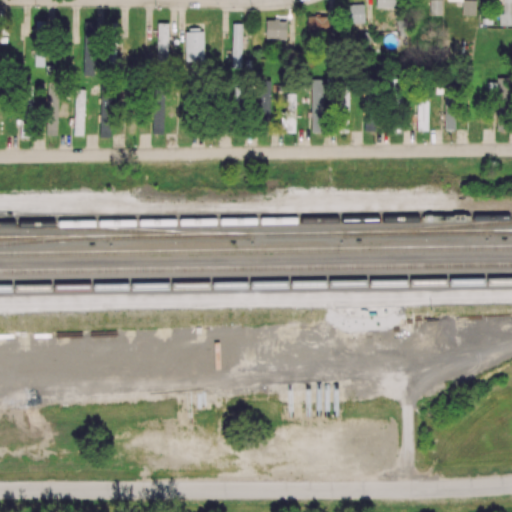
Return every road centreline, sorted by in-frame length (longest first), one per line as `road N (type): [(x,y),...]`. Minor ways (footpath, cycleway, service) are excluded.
road 1 (residential): [(511,149),(0,156)]
road 2 (residential): [(0,490),(511,484)]
